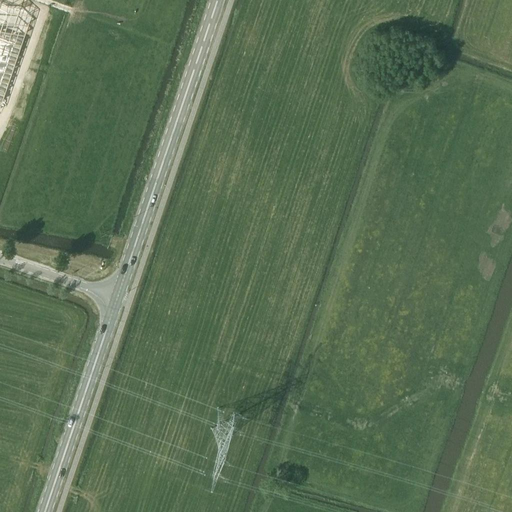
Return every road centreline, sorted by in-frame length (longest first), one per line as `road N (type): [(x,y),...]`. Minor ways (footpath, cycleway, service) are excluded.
road 1 (secondary): [(118,298),(218,0)]
road 2 (secondary): [(45,511),(118,298)]
road 3 (unclassified): [(118,298),(0,259)]
